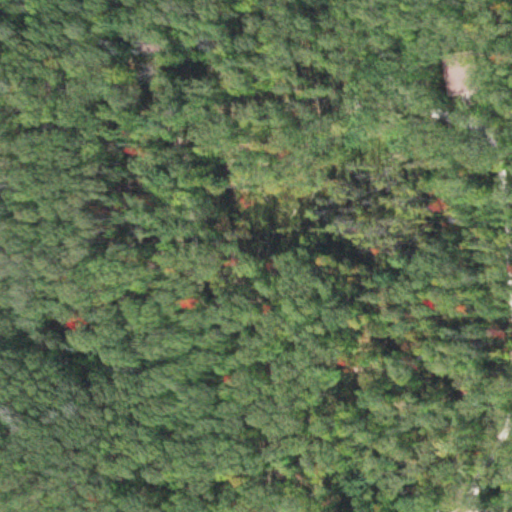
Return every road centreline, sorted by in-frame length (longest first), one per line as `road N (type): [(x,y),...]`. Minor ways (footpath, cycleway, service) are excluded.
road 1 (residential): [(511,336),(262,354)]
road 2 (residential): [(293,105),(193,62),(191,38)]
